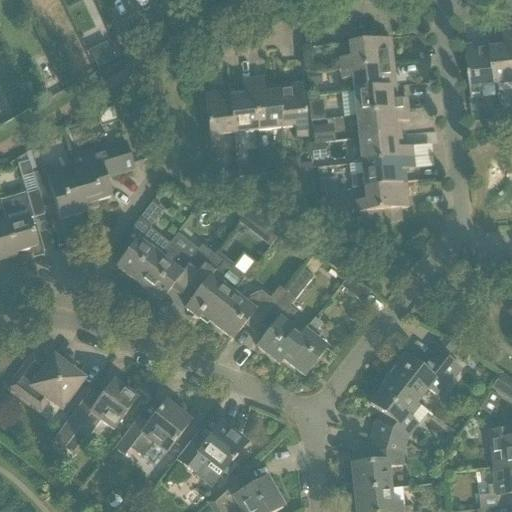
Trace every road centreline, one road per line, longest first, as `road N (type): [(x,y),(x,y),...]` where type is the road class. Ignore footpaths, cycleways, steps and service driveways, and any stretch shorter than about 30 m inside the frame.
road 1 (residential): [(53,324),(96,332),(315,414)]
road 2 (residential): [(315,414),(459,226)]
road 3 (residential): [(459,226),(439,3)]
road 4 (unclassified): [(236,54),(319,10),(439,3)]
road 5 (residential): [(140,199),(53,324)]
